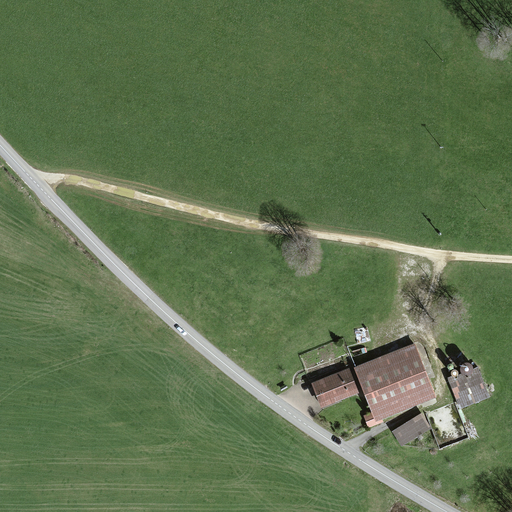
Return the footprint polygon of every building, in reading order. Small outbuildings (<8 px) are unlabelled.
[(342,342),(300,358),(308,379),(350,363),(342,342)] [(407,347),(351,370),(370,417),(427,394),(407,347)] [(473,368),(447,378),(458,407),(485,397),(473,368)] [(344,373),(309,385),(317,408),(352,396),(344,373)] [(418,416),(389,434),(396,446),(425,428),(418,416)]
